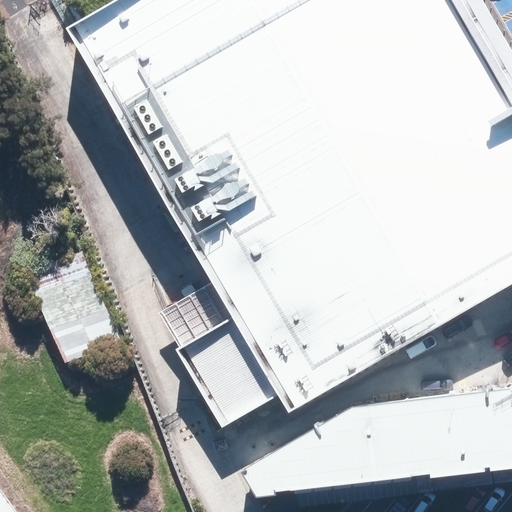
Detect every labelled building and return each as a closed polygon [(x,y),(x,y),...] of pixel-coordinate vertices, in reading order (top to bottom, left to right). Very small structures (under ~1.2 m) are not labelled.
[(115,0),(80,21),(223,271),(196,287),(168,303),(234,417),(288,386),(296,401),(511,278),(511,83),(465,0),(115,0)] [(511,41),(488,0),(465,0),(511,83),(511,41)] [(81,249),(35,267),(73,361),(118,343),(81,249)] [(256,464),(275,490),(511,456),(511,379),(369,398),(256,464)] [(0,478),(0,511),(23,511),(24,511),(0,478)]
